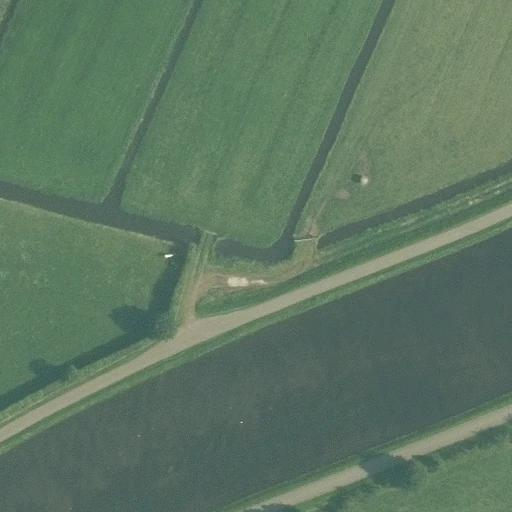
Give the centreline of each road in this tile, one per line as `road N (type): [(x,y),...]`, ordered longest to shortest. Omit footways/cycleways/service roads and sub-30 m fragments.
road 1 (unclassified): [(0,440),(193,337),(511,206)]
road 2 (unclassified): [(272,511),(511,416)]
road 3 (track): [(334,167),(293,271),(194,288)]
